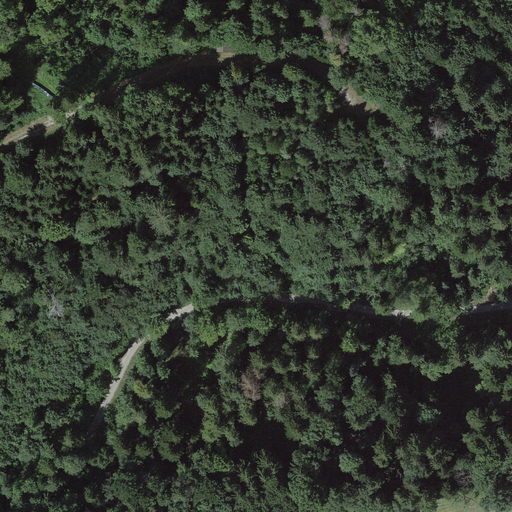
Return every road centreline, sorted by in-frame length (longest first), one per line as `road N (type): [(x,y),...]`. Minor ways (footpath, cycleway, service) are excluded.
road 1 (track): [(37,511),(89,442),(137,340),(209,298),(263,295),(420,312),(511,305)]
road 2 (track): [(0,146),(191,59),(289,57),(332,81),(352,105),(359,132)]
road 3 (track): [(268,511),(310,497),(409,501),(483,485)]
